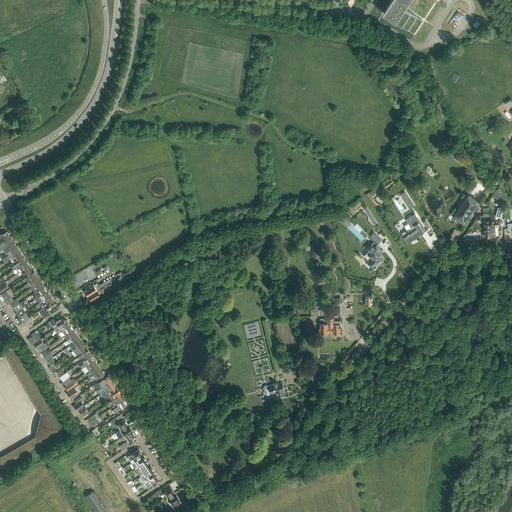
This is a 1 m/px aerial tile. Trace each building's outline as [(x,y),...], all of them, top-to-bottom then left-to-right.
[(391,0),(383,13),(414,33),(423,20),(405,9),(410,0),(391,0)] [(461,17),(465,9),(459,6),(455,15),(461,17)] [(456,82),(460,75),(455,72),(451,79),(456,82)] [(3,73),(0,75),(0,76),(5,82),(9,80),(3,73)] [(472,185),(467,180),(462,185),(468,193),(471,190),(470,188),(472,185)] [(473,209),(478,201),(469,195),(464,201),(459,209),(459,210),(454,216),(464,223),(469,215),(474,209),(473,209)] [(422,225),(415,214),(408,218),(413,225),(402,233),(402,234),(408,242),(425,231),(421,226),(422,225)] [(5,240),(10,237),(7,231),(0,234),(0,236),(2,236),(5,240)] [(381,251),(379,249),(380,247),(377,244),(382,240),(374,232),(369,236),(372,239),(374,241),(373,242),(367,248),(370,250),(370,251),(371,253),(366,258),(370,261),(368,263),(373,268),(374,268),(375,267),(377,266),(377,265),(382,261),(381,261),(384,258),(380,255),(382,254),(380,252),(381,251)] [(2,249),(13,241),(10,237),(5,240),(6,242),(0,246),(2,249)] [(13,241),(3,249),(6,253),(17,246),(13,241)] [(8,255),(2,259),(4,262),(9,258),(20,251),(17,246),(6,253),(8,255)] [(17,259),(23,255),(20,251),(9,258),(11,260),(15,256),(17,259)] [(26,260),(23,255),(17,259),(19,261),(12,266),(14,269),(16,267),(26,260)] [(29,265),(26,260),(16,267),(17,269),(19,268),(21,271),(24,269),(24,268),(29,265)] [(26,275),(33,269),(31,266),(31,267),(29,265),(24,268),(24,269),(26,271),(23,274),(24,276),(26,275)] [(27,277),(25,278),(26,280),(27,279),(29,282),(32,280),(37,276),(36,274),(37,274),(33,269),(26,275),(27,277)] [(115,287),(131,277),(128,272),(105,286),(107,288),(114,284),(115,287)] [(32,287),(41,281),(37,276),(32,280),(29,282),(32,287)] [(35,292),(44,286),(41,281),(32,287),(35,291),(35,292)] [(86,289),(84,290),(87,296),(101,288),(102,287),(105,285),(107,284),(105,281),(99,285),(97,282),(91,286),(90,284),(86,288),(86,289)] [(5,282),(0,285),(0,292),(8,287),(5,282)] [(35,299),(47,291),(44,286),(35,292),(35,291),(34,292),(36,294),(33,297),(34,299),(35,298),(35,299)] [(101,288),(87,296),(91,301),(105,292),(102,287),(101,288)] [(10,288),(6,290),(0,294),(4,299),(11,295),(14,293),(10,288)] [(40,302),(50,295),(47,291),(35,299),(37,301),(38,300),(40,302)] [(14,300),(11,295),(4,299),(7,304),(10,303),(14,300)] [(54,300),(50,295),(40,302),(39,303),(41,306),(47,302),(53,303),(54,300)] [(17,298),(14,300),(10,303),(13,307),(20,303),(17,298)] [(53,307),(53,303),(47,302),(41,306),(43,308),(41,309),(44,313),(41,314),(44,318),(46,317),(50,314),(47,310),(53,307)] [(23,307),(20,303),(13,307),(16,312),(23,307)] [(26,312),(23,307),(16,312),(15,313),(18,317),(22,315),(26,312)] [(25,320),(22,315),(18,317),(16,318),(20,324),(21,323),(25,320)] [(62,326),(64,319),(61,318),(53,323),(55,327),(56,326),(57,327),(54,328),(55,329),(59,330),(62,328),(62,326)] [(340,333),(340,321),(334,321),(334,318),(328,318),(328,319),(321,319),(321,323),(320,323),(320,332),(321,332),(321,335),(327,335),(327,332),(328,332),(333,332),(333,333),(340,333)] [(63,330),(71,325),(67,319),(64,319),(62,326),(62,328),(59,330),(55,329),(58,333),(63,330)] [(66,335),(74,329),(71,325),(63,330),(65,334),(66,335)] [(71,338),(77,334),(74,329),(66,335),(65,334),(64,335),(68,340),(71,338)] [(70,345),(80,339),(77,334),(71,338),(73,340),(68,343),(70,345)] [(38,341),(34,335),(28,339),(32,345),(33,344),(38,341)] [(41,339),(38,341),(33,344),(36,348),(44,343),(41,339)] [(78,347),(83,343),(80,339),(70,345),(71,347),(72,346),(74,349),(78,347)] [(81,355),(88,350),(87,347),(85,345),(83,343),(78,347),(79,349),(75,352),(77,355),(79,353),(81,355)] [(4,352),(17,373),(24,369),(11,348),(4,352)] [(91,353),(88,350),(81,355),(78,357),(79,359),(84,356),(86,359),(91,355),(90,353),(91,353)] [(50,352),(48,353),(44,356),(47,361),(53,357),(50,352)] [(85,366),(94,360),(91,355),(86,359),(87,360),(80,365),(82,368),(86,366),(85,366)] [(94,360),(85,366),(86,366),(89,370),(98,364),(94,360)] [(89,377),(101,369),(98,364),(89,370),(90,372),(87,375),(89,377)] [(64,373),(61,368),(56,372),(59,377),(64,373)] [(104,374),(101,369),(89,377),(87,379),(89,381),(95,377),(96,380),(104,374)] [(67,371),(64,373),(59,377),(62,381),(69,377),(70,376),(67,371)] [(97,390),(111,380),(108,375),(94,385),(97,390)] [(72,381),(69,377),(62,381),(66,386),(72,381)] [(111,380),(97,390),(100,394),(105,391),(114,384),(111,380)] [(75,385),(72,381),(66,386),(65,387),(67,390),(75,385)] [(284,390),(282,382),(281,382),(281,383),(278,383),(277,383),(277,382),(274,383),(274,384),(269,385),(270,386),(268,386),(268,385),(265,385),(265,387),(264,387),(265,394),(266,393),(267,395),(270,394),(270,393),(271,392),(271,393),(276,392),(277,395),(285,393),(284,390)] [(115,384),(114,384),(105,391),(108,396),(109,396),(118,389),(115,384)] [(75,387),(73,388),(67,392),(71,398),(78,393),(75,387)] [(122,394),(118,389),(109,396),(112,400),(121,394),(122,394)] [(117,404),(124,399),(121,394),(112,400),(110,402),(111,404),(112,403),(114,406),(117,404)] [(114,413),(128,403),(124,399),(117,404),(118,406),(112,410),(114,413)] [(83,403),(81,400),(73,405),(77,410),(84,405),(83,404),(83,403)] [(84,405),(82,407),(78,409),(81,414),(88,410),(84,405)] [(94,414),(91,416),(87,419),(89,422),(96,417),(94,414)] [(121,429),(128,424),(124,419),(121,421),(120,421),(117,417),(121,414),(110,422),(114,427),(117,424),(121,429)] [(99,422),(96,417),(89,422),(92,427),(99,422)] [(125,435),(132,430),(128,424),(121,429),(124,435),(125,435)] [(136,436),(132,430),(125,435),(124,435),(119,438),(120,440),(123,439),(123,440),(126,438),(129,441),(130,440),(131,440),(132,439),(133,438),(136,436)] [(129,444),(127,441),(120,446),(123,449),(129,444)] [(148,460),(143,454),(142,454),(139,449),(135,451),(134,451),(133,451),(132,452),(132,453),(131,454),(127,456),(141,477),(148,488),(152,485),(153,484),(154,485),(155,484),(156,483),(160,480),(156,474),(156,473),(154,470),(152,466),(148,460)] [(65,454),(58,458),(61,463),(68,458),(65,454)] [(183,481),(181,477),(184,475),(181,471),(171,478),(176,486),(183,481)] [(166,495),(168,497),(175,492),(171,487),(168,489),(167,489),(166,489),(164,490),(164,491),(163,491),(166,495)] [(86,495),(96,511),(100,511),(105,509),(93,491),(86,495)] [(175,492),(168,497),(172,503),(179,499),(179,498),(175,492)] [(183,504),(179,499),(172,503),(175,509),(180,506),(183,504)]
